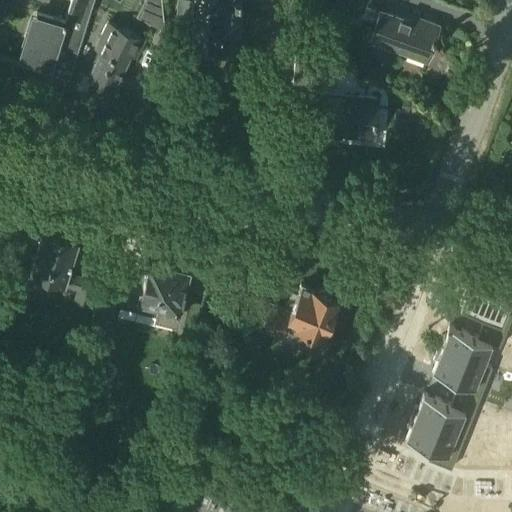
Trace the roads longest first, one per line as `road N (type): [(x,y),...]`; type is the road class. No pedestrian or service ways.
road 1 (tertiary): [(436,226),(222,200),(0,133)]
road 2 (residential): [(349,465),(436,226)]
road 3 (residential): [(436,226),(511,24)]
road 4 (residential): [(349,465),(454,508),(511,507)]
